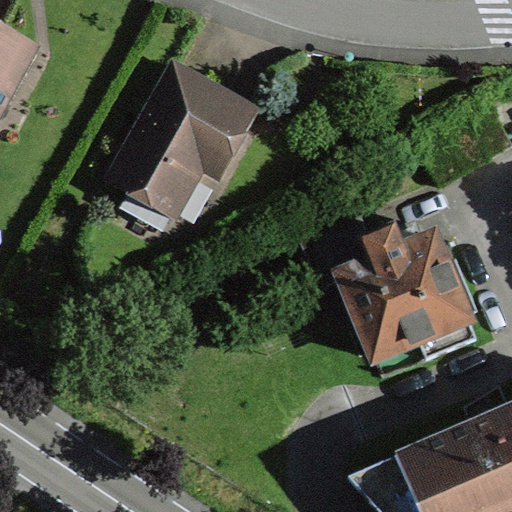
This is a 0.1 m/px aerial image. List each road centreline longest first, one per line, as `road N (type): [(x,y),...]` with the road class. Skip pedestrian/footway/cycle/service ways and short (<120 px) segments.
road 1 (residential): [(511,18),(485,25),(362,17),(314,0)]
road 2 (secondary): [(0,429),(127,511)]
